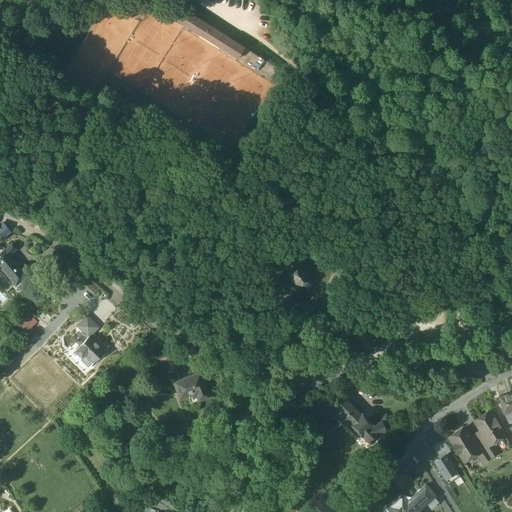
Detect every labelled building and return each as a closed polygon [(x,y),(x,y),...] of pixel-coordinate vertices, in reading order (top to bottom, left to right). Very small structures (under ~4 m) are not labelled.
[(183,10),(178,17),(224,46),(222,49),(238,60),(245,48),(183,10)] [(10,232),(2,222),(0,224),(0,235),(3,238),(10,232)] [(11,243),(4,249),(9,255),(16,249),(11,243)] [(290,247),(270,268),(277,275),(286,266),(289,269),(290,268),(291,267),(292,266),(289,263),(297,254),(290,247)] [(9,255),(4,249),(0,253),(0,269),(1,268),(16,285),(27,275),(9,255)] [(61,265),(51,272),(59,282),(68,274),(61,265)] [(308,279),(308,275),(308,271),(305,268),(302,265),(298,265),(294,265),(292,266),(291,267),(290,268),(288,271),(287,275),(288,279),(290,282),(294,284),(298,285),(302,285),(305,283),(305,282),(308,279)] [(308,279),(307,280),(306,281),(305,282),(305,283),(302,285),(308,290),(309,290),(309,289),(313,284),(314,284),(314,283),(308,278),(308,279)] [(26,330),(37,320),(30,313),(19,323),(26,330)] [(98,327),(87,316),(77,325),(89,335),(98,327)] [(162,340),(152,334),(148,339),(159,346),(162,340)] [(104,350),(89,335),(75,350),(81,356),(84,353),(93,362),(104,350)] [(93,362),(84,353),(81,356),(79,358),(88,367),(91,364),(93,362)] [(199,372),(173,381),(179,398),(195,392),(198,400),(208,397),(199,372)] [(511,397),(510,392),(499,395),(503,411),(508,410),(511,408),(511,397)] [(373,425),(357,409),(355,411),(344,399),(335,407),(369,442),(378,434),(384,431),(381,422),(373,425)] [(508,410),(503,411),(509,422),(511,421),(508,410)] [(503,433),(489,411),(474,420),(481,432),(488,442),(490,441),(503,433)] [(471,438),(464,427),(448,437),(462,459),(476,450),(478,449),(471,438)] [(490,441),(488,442),(481,432),(476,435),(490,457),(497,452),(490,441)] [(490,457),(476,435),(471,438),(478,449),(476,450),(483,461),(490,457)] [(443,440),(433,446),(440,457),(450,451),(443,440)] [(459,476),(445,454),(434,461),(448,483),(459,476)] [(425,487),(417,494),(426,505),(434,497),(425,487)] [(417,494),(408,502),(402,495),(387,508),(390,511),(417,511),(426,505),(417,494)]
